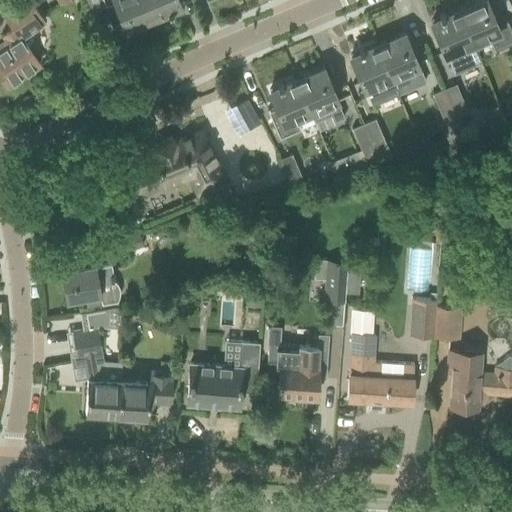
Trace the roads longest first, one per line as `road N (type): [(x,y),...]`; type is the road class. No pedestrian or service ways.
road 1 (residential): [(0,162),(351,0)]
road 2 (secondary): [(0,482),(364,511)]
road 3 (residential): [(0,478),(19,401),(20,311),(0,189)]
